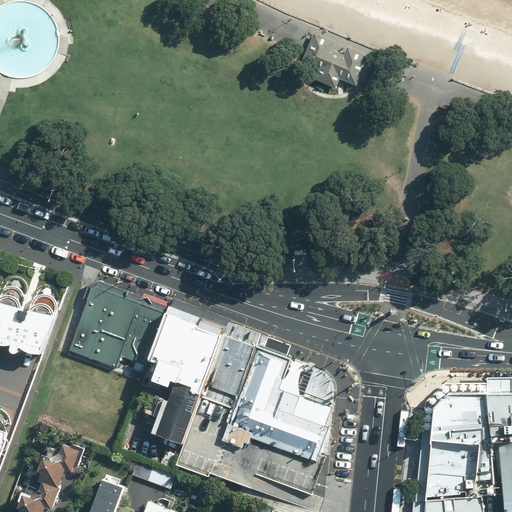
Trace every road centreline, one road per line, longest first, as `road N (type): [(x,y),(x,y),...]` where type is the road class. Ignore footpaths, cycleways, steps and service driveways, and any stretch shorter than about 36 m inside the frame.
road 1 (primary): [(0,213),(256,306),(391,342)]
road 2 (secondary): [(377,511),(391,342)]
road 3 (primary): [(391,342),(511,352)]
